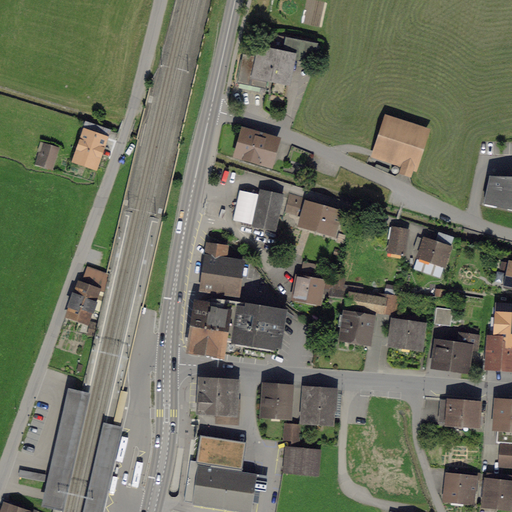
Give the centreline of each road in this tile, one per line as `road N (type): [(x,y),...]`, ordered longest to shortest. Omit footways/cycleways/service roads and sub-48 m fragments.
road 1 (unclassified): [(125,133),(0,481)]
road 2 (residential): [(210,109),(276,127),(511,233)]
road 3 (tertiary): [(167,362),(418,382)]
road 4 (residential): [(193,186),(226,193),(249,179),(418,231)]
road 5 (secondary): [(167,362),(193,186)]
road 6 (secondary): [(150,511),(165,440),(167,362)]
road 7 (residential): [(418,382),(418,440),(441,511)]
road 8 (unclassified): [(161,0),(128,124)]
